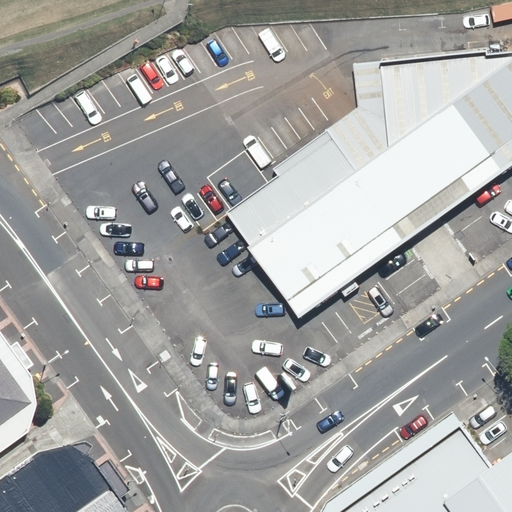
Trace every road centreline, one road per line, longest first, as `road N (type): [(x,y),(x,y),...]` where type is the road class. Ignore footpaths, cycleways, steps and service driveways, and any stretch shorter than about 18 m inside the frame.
road 1 (secondary): [(201,495),(0,220)]
road 2 (secondary): [(267,499),(358,420),(511,309)]
